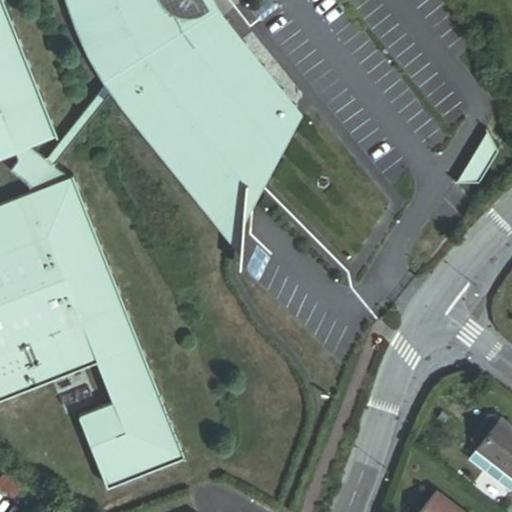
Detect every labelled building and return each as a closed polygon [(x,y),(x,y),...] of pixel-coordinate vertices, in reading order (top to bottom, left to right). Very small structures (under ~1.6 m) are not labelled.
[(59,135),(5,0),(0,0),(0,157),(16,151),(20,159),(12,170),(29,183),(33,193),(0,205),(0,400),(98,362),(114,403),(81,416),(109,487),(186,456),(76,176),(72,177),(56,165),(50,161),(30,146),(59,135)] [(69,0),(72,11),(108,82),(50,161),(56,165),(112,87),(245,249),(246,220),(247,180),(223,151),(239,138),(233,130),(288,110),(216,23),(215,24),(211,26),(206,28),(187,31),(173,28),(164,24),(153,15),(143,0),(69,0)] [(143,0),(153,15),(164,24),(173,28),(187,31),(206,28),(215,24),(216,23),(288,110),(233,130),(239,138),(223,151),(247,180),(246,220),(303,110),(225,15),(215,0),(143,0)] [(481,181),(500,149),(488,128),(459,181),(481,181)] [(478,445),(498,419),(491,413),(470,439),(478,445)] [(478,445),(469,457),(511,490),(511,488),(511,427),(499,417),(498,419),(478,445)] [(461,511),(435,492),(419,511),(461,511)]
